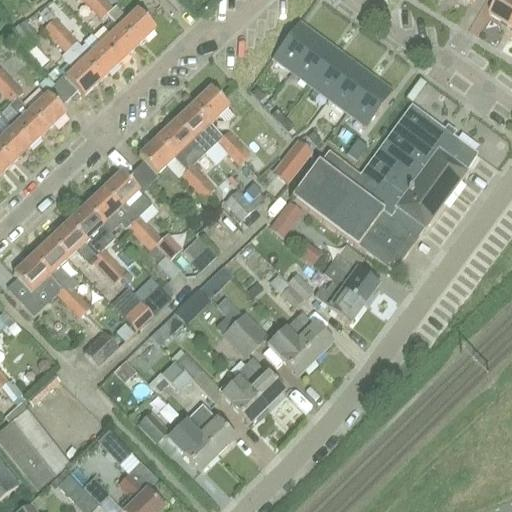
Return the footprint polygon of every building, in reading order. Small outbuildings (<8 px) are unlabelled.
[(106,16),(90,0),(75,0),(76,1),(77,0),(79,0),(100,22),(105,17),(111,23),(103,31),(110,37),(100,46),(118,66),(136,49),(112,23),(106,16)] [(90,0),(106,16),(112,23),(136,49),(155,31),(137,12),(127,20),(115,8),(112,11),(101,0),(90,0)] [(511,0),(491,0),(496,3),(489,16),(510,29),(511,24),(511,0)] [(118,66),(100,46),(92,53),(85,46),(81,49),(54,22),(55,21),(44,10),(38,16),(44,22),(101,82),(118,66)] [(101,82),(44,22),(38,27),(43,32),(42,33),(64,55),(60,59),(73,72),(64,80),(63,78),(54,86),(54,87),(69,102),(77,94),(82,99),(101,82)] [(293,71),(317,39),(304,29),(302,31),(298,28),(300,25),(298,24),(271,62),(272,63),(273,62),(276,64),(283,69),(286,65),(293,71)] [(31,33),(26,27),(14,37),(18,42),(27,36),(31,33)] [(305,86),(309,89),(334,55),(329,51),(331,49),(317,39),(293,71),(290,75),(291,76),(294,71),(301,77),(298,81),(306,86),(305,86)] [(334,55),(309,89),(312,91),(313,91),(320,96),(323,92),(330,98),(327,102),(328,103),(331,98),(354,66),(340,56),(339,58),(334,55)] [(342,113),(346,116),(371,82),(366,78),(367,76),(354,66),(331,98),(338,104),(335,108),(342,113)] [(0,93),(11,83),(0,71),(0,93)] [(47,96),(29,114),(47,133),(65,116),(60,110),(69,102),(54,87),(54,86),(47,78),(38,86),(47,96)] [(371,82),(346,116),(349,118),(356,123),(359,119),(367,125),(363,130),(364,131),(368,126),(392,93),(391,92),(390,93),(377,83),(376,85),(371,82)] [(16,118),(7,126),(11,130),(29,150),(47,133),(29,114),(17,101),(23,95),(11,83),(0,93),(0,95),(11,107),(8,109),(16,118)] [(210,90),(192,107),(210,126),(228,109),(210,90)] [(258,104),(264,99),(256,90),(250,96),(258,104)] [(192,107),(174,124),(192,143),(205,157),(215,167),(226,156),(216,146),(222,139),(210,126),(192,107)] [(411,107),(378,151),(359,177),(328,154),(319,165),(317,164),(290,200),(357,249),(393,275),(418,240),(418,239),(423,232),(424,233),(468,173),(467,172),(477,156),(429,120),(411,107)] [(279,126),(285,121),(276,112),(270,117),(279,126)] [(293,130),(285,121),(279,126),(287,135),(293,130)] [(174,124),(156,141),(174,160),(186,174),(192,168),(205,157),(192,143),(174,124)] [(2,138),(0,136),(0,154),(11,167),(29,150),(11,130),(2,138)] [(222,139),(216,146),(226,156),(233,150),(234,152),(240,147),(228,134),(222,139)] [(312,134),(306,140),(314,149),(320,143),(312,134)] [(156,141),(137,158),(155,177),(150,181),(163,196),(181,179),(186,174),(174,160),(156,141)] [(285,159),(272,175),(279,181),(286,186),(299,171),(311,155),(304,149),(297,144),(285,159)] [(233,150),(226,156),(238,169),(250,158),(240,147),(234,152),(233,150)] [(351,149),(346,156),(356,163),(361,156),(351,149)] [(0,177),(11,167),(0,154),(0,177)] [(186,174),(181,179),(192,191),(197,185),(199,187),(205,182),(192,168),(186,174)] [(120,174),(102,191),(132,224),(126,230),(138,242),(150,230),(141,221),(144,217),(130,202),(138,194),(120,174)] [(197,185),(192,191),(202,202),(214,191),(205,182),(199,187),(197,185)] [(132,224),(102,191),(84,208),(102,227),(103,227),(110,220),(121,233),(131,223),(132,224)] [(254,211),(237,193),(224,204),(240,223),(254,211)] [(278,218),(269,231),(282,240),(291,228),(297,219),(302,214),(289,204),(285,210),(278,218)] [(84,208),(66,225),(97,258),(91,263),(94,265),(94,266),(102,275),(114,264),(103,252),(107,248),(103,243),(110,236),(103,227),(102,227),(84,208)] [(97,258),(66,225),(48,242),(67,261),(75,253),(90,269),(94,266),(94,265),(91,263),(97,258)] [(161,242),(150,230),(138,242),(149,254),(156,248),(155,248),(161,242)] [(165,238),(161,242),(155,248),(156,248),(170,263),(170,264),(181,254),(165,238)] [(67,261),(48,242),(30,259),(61,291),(55,297),(56,297),(56,298),(66,309),(78,297),(73,292),(79,287),(72,279),(70,281),(58,269),(67,261)] [(314,250),(312,253),(302,246),(295,256),(311,268),(321,255),(314,250)] [(208,251),(191,267),(199,276),(216,260),(208,251)] [(135,265),(151,276),(158,265),(143,255),(135,265)] [(364,307),(378,288),(356,272),(336,258),(323,277),(332,284),(364,307)] [(61,291),(30,259),(12,276),(17,281),(6,292),(33,320),(56,298),(56,297),(55,297),(61,291)] [(126,277),(114,264),(102,275),(114,288),(126,277)] [(292,274),(284,282),(305,303),(314,294),(296,277),(296,278),(292,274)] [(305,303),(284,282),(277,276),(268,286),(295,313),(305,303)] [(198,293),(208,303),(220,292),(210,282),(198,293)] [(364,307),(332,284),(325,294),(320,290),(312,300),(327,310),(349,326),(364,307)] [(129,292),(111,309),(121,319),(135,335),(153,318),(145,309),(139,302),(134,297),(129,292)] [(161,294),(145,309),(153,318),(154,319),(170,304),(161,294)] [(78,297),(66,309),(78,321),(90,310),(78,297)] [(226,320),(233,328),(242,318),(225,301),(216,310),(226,320)] [(21,333),(4,314),(0,317),(0,323),(5,329),(7,332),(7,331),(14,339),(21,333)] [(301,315),(284,331),(284,332),(315,363),(332,346),(313,327),(301,315)] [(242,318),(233,328),(257,352),(264,345),(279,360),(298,380),(315,363),(284,332),(284,331),(280,327),(268,339),(245,316),(242,318)] [(116,335),(125,344),(134,336),(125,326),(116,335)] [(257,352),(233,328),(220,339),(244,363),(257,352)] [(159,349),(166,342),(157,333),(150,340),(159,349)] [(97,370),(118,351),(103,335),(83,355),(97,370)] [(132,371),(143,365),(136,351),(125,357),(132,371)] [(184,356),(175,366),(192,383),(201,373),(184,356)] [(252,362),(235,378),(266,410),(283,393),(264,374),(252,362)] [(135,377),(123,365),(113,375),(125,387),(135,377)] [(174,365),(161,378),(179,396),(192,383),(175,366),(174,365)] [(0,373),(0,390),(1,390),(8,384),(0,373)] [(266,410),(235,378),(218,395),(230,408),(249,427),(266,410)] [(11,387),(8,384),(1,390),(12,404),(22,398),(13,386),(11,387)] [(202,408),(184,425),(217,458),(234,441),(202,408)] [(0,433),(0,446),(13,462),(37,493),(63,473),(62,472),(70,465),(27,412),(0,433)] [(136,430),(155,448),(169,434),(150,416),(136,430)] [(217,458),(184,425),(167,441),(200,474),(217,458)] [(126,451),(108,432),(96,444),(119,467),(131,456),(126,451)] [(0,501),(17,488),(0,466),(0,501)] [(129,476),(116,488),(129,501),(120,511),(161,511),(163,510),(146,493),(156,483),(139,466),(129,476)] [(57,490),(78,511),(93,511),(97,508),(63,473),(49,487),(54,493),(57,490)] [(82,491),(99,507),(109,498),(92,481),(82,491)]
